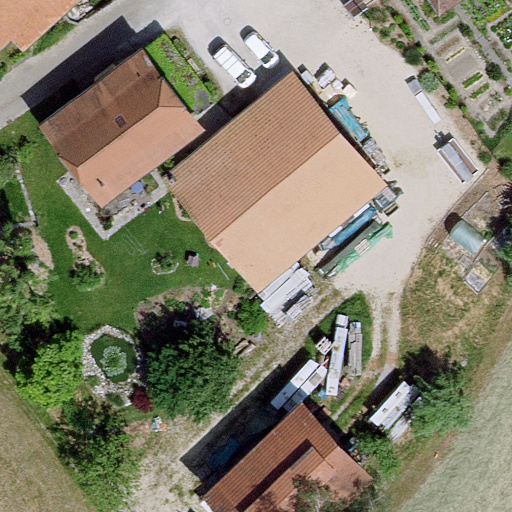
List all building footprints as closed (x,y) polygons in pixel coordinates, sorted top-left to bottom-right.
[(62,0),(0,0),(0,29),(5,25),(20,40),(62,0)] [(511,0),(425,0),(433,12),(451,0),(511,0)] [(139,39),(35,116),(96,197),(200,120),(139,39)] [(290,63),(157,174),(252,287),(385,177),(290,63)] [(297,389),(200,482),(229,511),(317,511),(368,463),(297,389)]
